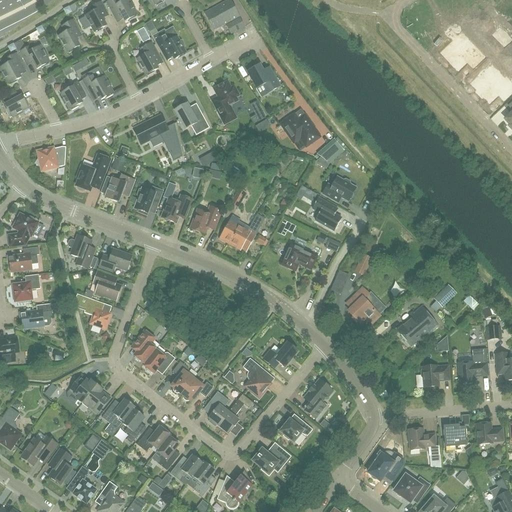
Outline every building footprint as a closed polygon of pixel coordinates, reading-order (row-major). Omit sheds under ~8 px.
[(119,0),(110,0),(106,2),(113,15),(118,23),(124,20),(125,22),(129,20),(129,21),(130,21),(137,17),(136,16),(137,15),(134,9),(135,8),(133,3),(131,4),(128,0),(125,0),(123,2),(120,1),(119,0)] [(214,30),(239,16),(230,0),(228,0),(205,13),(214,30)] [(109,16),(107,13),(101,2),(90,8),(91,11),(91,14),(85,16),(88,22),(86,22),(89,28),(91,27),(94,33),(95,32),(96,33),(95,33),(96,34),(103,30),(103,29),(102,29),(107,26),(103,19),(109,16)] [(232,34),(245,27),(240,18),(227,25),(231,34),(232,33),(232,34)] [(82,37),(73,20),(62,26),(65,31),(64,34),(59,37),(61,42),(60,43),(62,48),(64,47),(67,53),(68,53),(69,53),(69,54),(77,50),(76,50),(76,49),(80,46),(76,40),(82,37)] [(145,25),(150,33),(156,29),(152,21),(145,25)] [(144,28),(137,31),(143,43),(150,39),(144,28)] [(164,31),(153,37),(156,41),(163,53),(167,61),(173,58),(174,60),(178,58),(179,59),(178,59),(179,60),(186,55),(185,54),(186,53),(183,47),(185,46),(182,41),(180,42),(177,37),(173,29),(166,33),(164,31)] [(502,32),(498,36),(506,45),(510,40),(502,32)] [(22,41),(14,45),(18,53),(20,52),(26,63),(27,66),(33,63),(37,70),(41,67),(42,68),(41,68),(42,69),(49,65),(49,64),(48,64),(49,63),(46,57),(48,56),(45,51),(43,51),(41,46),(35,49),(33,48),(31,46),(26,48),(22,41)] [(455,42),(442,54),(452,64),(455,67),(455,68),(458,70),(460,69),(468,61),(473,67),(483,58),(474,47),(466,54),(455,42)] [(163,64),(158,56),(151,43),(140,49),(143,54),(142,57),(137,60),(140,65),(138,66),(141,71),(143,70),(146,76),(147,75),(147,76),(147,77),(155,73),(155,72),(154,72),(154,71),(158,69),(157,67),(163,64)] [(26,73),(21,65),(16,54),(5,60),(6,63),(5,65),(0,68),(3,73),(1,74),(4,80),(5,79),(9,85),(10,84),(10,85),(10,86),(18,82),(18,81),(17,81),(17,80),(21,78),(20,76),(26,73)] [(85,67),(82,62),(73,67),(76,72),(85,67)] [(269,67),(263,71),(260,65),(248,72),(257,89),(263,85),(268,94),(280,87),(269,67)] [(67,77),(74,73),(71,67),(64,70),(67,77)] [(84,80),(83,81),(94,101),(100,98),(101,100),(105,98),(106,99),(105,99),(106,100),(113,95),(112,94),(113,93),(110,87),(112,86),(109,81),(107,82),(104,77),(99,80),(96,79),(94,75),(91,76),(90,73),(82,77),(84,80)] [(511,85),(506,79),(505,80),(497,87),(484,73),(473,84),(478,91),(479,91),(484,96),(490,103),(491,101),(499,94),(504,100),(511,93),(511,85)] [(78,82),(67,88),(66,91),(61,94),(64,99),(62,100),(65,105),(67,104),(70,110),(71,110),(71,111),(79,107),(79,106),(78,107),(78,106),(82,103),(77,95),(78,93),(82,90),(78,82)] [(212,101),(218,113),(224,125),(236,119),(229,106),(241,100),(239,96),(234,86),(231,88),(227,82),(214,89),(218,98),(212,101)] [(117,93),(125,89),(123,84),(115,87),(117,93)] [(22,96),(19,98),(12,102),(9,96),(0,101),(6,111),(8,110),(12,117),(17,115),(18,116),(23,114),(22,112),(28,109),(28,108),(29,107),(25,99),(25,100),(24,101),(22,96)] [(210,128),(201,113),(194,117),(187,104),(182,107),(181,107),(179,107),(178,108),(177,109),(177,110),(175,111),(185,130),(191,127),(196,136),(210,128)] [(266,117),(262,111),(255,114),(250,117),(253,123),(266,117)] [(313,126),(309,120),(307,122),(306,120),(300,124),(295,116),(292,118),(291,117),(284,122),(285,123),(282,125),(294,142),(300,138),(306,146),(318,138),(311,128),(313,126)] [(137,128),(144,144),(160,136),(169,153),(175,150),(179,158),(183,157),(175,124),(166,128),(160,117),(137,128)] [(343,151),(333,141),(320,152),(329,163),(343,151)] [(42,171),(65,166),(65,157),(62,157),(57,158),(55,156),(53,148),(37,152),(39,158),(35,164),(41,168),(42,171)] [(81,191),(82,191),(84,191),(86,190),(90,192),(92,187),(99,190),(110,160),(98,156),(92,170),(82,166),(77,178),(79,179),(76,187),(77,187),(78,189),(79,190),(81,191)] [(206,158),(200,161),(203,166),(209,163),(206,158)] [(115,160),(111,170),(121,174),(125,164),(115,160)] [(194,168),(192,177),(202,179),(204,170),(194,168)] [(122,176),(120,182),(107,177),(101,193),(106,195),(105,198),(117,202),(120,196),(128,199),(135,181),(122,176)] [(338,204),(341,198),(349,202),(350,200),(351,199),(353,196),(353,194),(356,188),(350,185),(350,184),(350,182),(346,180),(344,180),(344,181),(337,178),(332,187),(328,185),(323,195),(338,204)] [(301,200),(303,196),(313,202),(317,195),(307,189),(302,186),(296,196),(301,200)] [(248,191),(241,187),(232,201),(230,205),(238,209),(248,191)] [(158,204),(163,192),(153,188),(151,192),(142,189),(141,191),(139,190),(137,196),(139,197),(134,209),(139,211),(138,213),(147,216),(153,201),(158,204)] [(184,220),(186,217),(192,200),(182,196),(181,200),(177,199),(175,200),(174,201),(169,199),(162,218),(164,219),(165,220),(167,221),(169,221),(176,223),(178,218),(184,220)] [(338,210),(329,205),(318,199),(312,209),(320,213),(315,221),(334,232),(342,219),(335,215),(338,210)] [(214,231),(215,228),(221,211),(211,208),(210,211),(206,210),(204,211),(203,212),(198,210),(191,229),(205,234),(207,229),(214,231)] [(26,217),(20,214),(13,228),(19,231),(18,235),(8,236),(10,247),(25,245),(30,237),(31,237),(38,223),(36,222),(35,220),(34,219),(32,218),(30,217),(28,217),(26,217)] [(220,239),(227,244),(230,238),(232,239),(236,232),(244,237),(248,230),(238,224),(240,220),(233,216),(220,239)] [(252,232),(248,230),(244,237),(236,232),(232,239),(230,238),(227,244),(241,251),(241,250),(246,253),(257,235),(251,232),(252,232)] [(263,246),(266,239),(259,236),(256,243),(263,246)] [(78,237),(76,242),(72,240),(69,241),(68,245),(69,248),(73,249),(71,255),(79,258),(76,265),(87,269),(88,269),(95,250),(89,248),(92,242),(78,237)] [(364,250),(371,253),(376,243),(369,239),(364,250)] [(312,270),(317,257),(304,250),(304,249),(290,243),(281,264),(289,268),(290,267),(295,269),(298,263),(312,270)] [(13,257),(8,257),(9,265),(10,265),(11,276),(12,276),(11,271),(24,270),(24,271),(32,270),(31,265),(38,264),(37,255),(39,255),(38,248),(23,250),(24,257),(13,258),(13,257)] [(132,257),(122,254),(113,250),(110,258),(103,256),(99,267),(113,272),(115,266),(127,271),(132,257)] [(364,277),(372,259),(363,254),(355,272),(364,277)] [(118,279),(109,276),(98,272),(94,284),(98,286),(96,293),(116,301),(121,287),(116,285),(118,279)] [(340,272),(337,288),(347,290),(350,274),(340,272)] [(40,289),(39,275),(25,277),(26,283),(13,285),(15,303),(33,300),(31,290),(40,289)] [(444,306),(456,294),(448,286),(436,297),(444,306)] [(366,318),(368,320),(372,324),(380,316),(370,306),(371,306),(373,301),(370,297),(363,289),(347,305),(351,310),(348,312),(360,324),(366,318)] [(102,311),(104,305),(77,295),(76,300),(77,307),(86,310),(84,313),(93,316),(90,325),(104,330),(106,329),(111,315),(102,311)] [(148,300),(144,305),(149,308),(153,304),(148,300)] [(474,301),(469,306),(474,311),(480,305),(474,301)] [(52,304),(36,306),(37,313),(25,314),(25,313),(20,314),(21,324),(23,324),(24,332),(24,328),(38,326),(38,328),(44,327),(44,330),(45,330),(44,327),(49,326),(51,323),(51,318),(53,318),(52,304)] [(438,328),(422,308),(404,323),(405,324),(397,331),(410,347),(418,340),(420,342),(438,328)] [(500,328),(486,329),(488,341),(501,339),(500,328)] [(143,366),(156,350),(159,345),(149,338),(151,336),(145,331),(132,348),(137,352),(134,356),(135,357),(135,359),(138,362),(140,361),(144,364),(143,366)] [(106,343),(113,340),(111,334),(104,337),(106,343)] [(448,351),(447,337),(437,345),(438,352),(448,351)] [(0,363),(15,362),(14,353),(19,353),(17,339),(0,340),(0,363)] [(270,351),(263,360),(274,369),(275,368),(274,367),(278,364),(279,363),(284,368),(298,352),(287,343),(277,356),(270,351)] [(188,347),(184,353),(188,356),(193,351),(193,350),(189,347),(188,347)] [(458,364),(459,375),(460,385),(475,384),(474,376),(477,376),(477,377),(488,376),(487,364),(486,349),(471,350),(471,356),(472,363),(458,364)] [(161,364),(168,368),(175,359),(168,353),(163,354),(162,356),(156,350),(143,366),(147,369),(147,371),(150,373),(152,373),(153,374),(161,364)] [(509,354),(495,355),(495,356),(496,356),(497,368),(496,368),(496,376),(504,375),(505,381),(511,380),(511,360),(509,360),(508,355),(509,354)] [(243,368),(249,373),(248,373),(247,374),(247,375),(247,376),(247,377),(247,378),(247,379),(247,380),(248,380),(248,381),(249,381),(250,382),(245,387),(259,398),(270,385),(265,381),(270,375),(250,359),(243,368)] [(171,387),(173,389),(173,390),(174,391),(174,392),(175,393),(176,393),(176,394),(177,394),(178,394),(179,394),(179,393),(181,395),(194,379),(187,374),(189,372),(189,370),(186,368),(187,367),(180,362),(173,372),(179,377),(171,387)] [(448,367),(447,367),(437,368),(437,366),(422,368),(422,370),(421,372),(421,377),(423,378),(424,388),(439,387),(438,380),(442,380),(442,381),(443,381),(443,380),(448,380),(448,381),(449,380),(448,367)] [(82,404),(97,386),(91,382),(90,383),(86,380),(85,380),(81,377),(82,377),(81,376),(69,391),(78,398),(77,400),(82,404)] [(181,395),(183,396),(183,397),(183,398),(183,399),(184,400),(185,401),(186,401),(187,402),(188,402),(189,402),(189,401),(192,403),(199,393),(206,398),(213,388),(207,383),(204,387),(194,379),(181,395)] [(314,386),(314,387),(310,392),(309,392),(304,399),(309,403),(303,410),(317,421),(328,407),(322,402),(325,399),(327,400),(333,392),(331,390),(331,388),(327,385),(325,385),(319,380),(314,386)] [(97,386),(82,404),(88,409),(89,407),(98,414),(110,399),(109,398),(109,399),(105,396),(105,395),(101,392),(102,390),(97,386)] [(253,404),(242,395),(228,412),(217,426),(228,435),(239,421),(234,417),(244,405),(249,409),(253,404)] [(228,412),(223,408),(227,404),(227,402),(219,396),(211,405),(216,409),(208,419),(210,421),(209,422),(215,427),(216,426),(217,426),(228,412)] [(119,419),(124,422),(122,424),(123,424),(135,408),(131,405),(131,403),(128,401),(127,401),(125,400),(116,412),(110,407),(102,418),(111,425),(114,421),(116,423),(119,419)] [(10,408),(0,422),(0,433),(0,434),(1,438),(0,439),(0,442),(10,450),(21,436),(15,432),(16,427),(14,423),(20,414),(10,408)] [(138,413),(134,410),(136,408),(135,408),(123,424),(128,428),(125,432),(130,436),(126,440),(131,444),(140,433),(135,429),(144,418),(143,417),(143,415),(140,413),(138,413)] [(446,447),(454,447),(455,452),(463,451),(463,446),(466,446),(464,426),(463,426),(462,417),(461,417),(461,418),(456,419),(455,417),(449,418),(450,427),(444,428),(446,447)] [(313,430),(298,418),(295,422),(293,423),(290,420),(288,422),(286,420),(278,431),(278,432),(279,431),(285,436),(284,437),(288,441),(289,439),(294,443),(301,434),(307,437),(313,430)] [(493,443),(503,442),(502,429),(495,430),(495,431),(492,431),(491,424),(476,425),(478,445),(493,444),(493,443)] [(157,452),(170,435),(166,432),(166,430),(163,428),(161,428),(160,427),(149,441),(144,436),(136,446),(146,453),(149,449),(150,450),(153,447),(157,451),(156,452),(157,452)] [(439,447),(436,447),(435,435),(427,435),(427,436),(427,437),(424,437),(424,436),(423,429),(408,431),(410,451),(425,450),(425,449),(428,448),(429,457),(440,456),(439,447)] [(170,435),(157,452),(161,456),(159,459),(160,460),(157,464),(166,472),(174,463),(168,458),(179,445),(178,444),(178,442),(175,440),(173,440),(169,437),(170,436),(170,435)] [(43,464),(50,455),(57,445),(47,437),(42,445),(34,440),(21,458),(33,466),(38,460),(43,464)] [(110,452),(112,450),(101,441),(95,448),(102,453),(108,452),(110,452)] [(373,449),(370,453),(378,459),(381,454),(373,449)] [(60,450),(53,460),(48,467),(54,471),(49,477),(60,486),(63,482),(67,485),(76,473),(71,470),(72,469),(67,465),(72,458),(60,450)] [(268,454),(267,454),(262,450),(259,453),(258,454),(259,454),(256,457),(255,458),(256,458),(252,462),(262,469),(261,471),(269,477),(274,471),(273,470),(278,464),(281,466),(286,460),(273,450),(270,454),(268,454)] [(380,482),(382,479),(385,475),(387,475),(389,473),(394,477),(391,481),(391,482),(403,465),(402,460),(394,454),(394,455),(392,454),(390,453),(388,452),(386,453),(384,454),(382,455),(381,454),(378,459),(368,473),(371,475),(371,476),(372,478),(374,479),(376,480),(378,480),(380,482)] [(193,477),(205,462),(204,462),(203,464),(200,461),(199,459),(197,457),(195,457),(193,456),(184,468),(178,464),(170,474),(180,482),(183,478),(184,479),(187,475),(191,479),(193,477)] [(203,497),(211,487),(205,482),(215,470),(213,469),(213,468),(211,466),(209,466),(205,462),(193,477),(198,481),(195,485),(196,486),(193,490),(203,497)] [(82,467),(72,482),(79,486),(73,494),(87,505),(97,490),(83,481),(89,472),(82,467)] [(234,510),(237,509),(238,507),(239,504),(253,486),(251,485),(252,484),(245,471),(233,486),(234,483),(227,477),(217,500),(225,504),(226,507),(228,509),(231,510),(234,510)] [(465,472),(462,472),(456,479),(464,485),(469,480),(465,472)] [(169,476),(162,486),(168,490),(175,479),(169,476)] [(405,476),(394,492),(395,493),(396,495),(397,496),(399,497),(401,498),(403,498),(410,503),(418,492),(423,496),(430,486),(420,478),(416,483),(405,476)] [(511,511),(511,498),(509,492),(502,479),(495,483),(498,487),(502,495),(497,498),(494,500),(491,501),(490,504),(493,508),(492,508),(494,511),(511,511)] [(117,488),(109,482),(101,494),(106,498),(106,500),(97,511),(118,511),(125,504),(115,497),(114,492),(117,488)] [(140,511),(146,504),(137,497),(126,511),(140,511)] [(450,511),(455,507),(446,500),(443,503),(440,503),(434,498),(426,507),(425,506),(419,511),(450,511)]
